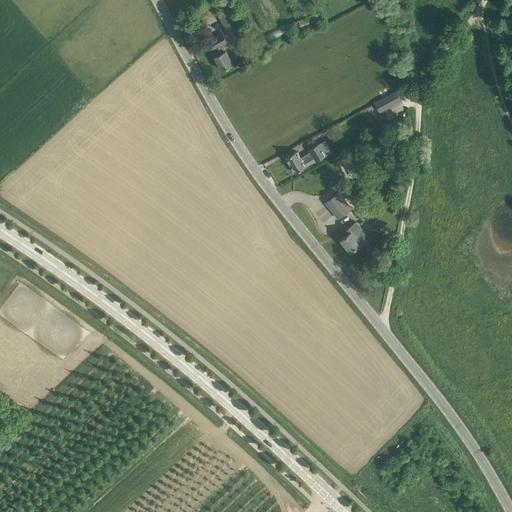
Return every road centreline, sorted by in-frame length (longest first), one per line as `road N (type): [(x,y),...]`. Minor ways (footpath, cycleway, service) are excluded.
road 1 (tertiary): [(511,511),(458,415),(383,331),(240,142),(161,0)]
road 2 (secondary): [(330,495),(158,343),(0,229)]
road 3 (track): [(383,331),(420,106),(481,9)]
